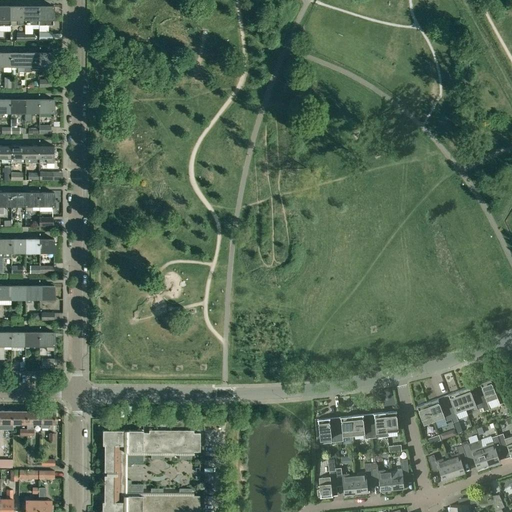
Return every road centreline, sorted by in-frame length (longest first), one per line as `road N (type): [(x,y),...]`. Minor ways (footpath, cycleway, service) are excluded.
road 1 (residential): [(77,393),(76,0)]
road 2 (residential): [(398,374),(266,393),(77,393)]
road 3 (residential): [(426,495),(398,374)]
road 4 (residential): [(306,511),(426,495)]
road 5 (residential): [(511,337),(398,374)]
